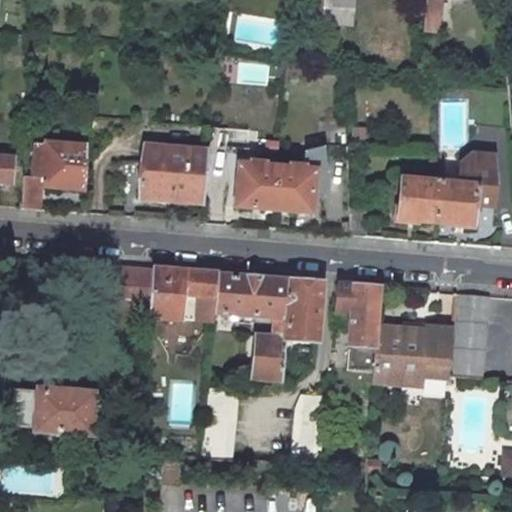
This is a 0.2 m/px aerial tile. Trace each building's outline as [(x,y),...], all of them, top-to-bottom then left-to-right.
[(355,0),(324,0),(322,23),(353,24),(355,0)] [(440,0),(427,0),(424,31),(437,32),(440,0)] [(86,147),(46,144),(46,147),(36,146),(33,169),(44,169),(42,186),(85,190),(86,147)] [(208,151),(144,146),(139,199),(204,204),(208,151)] [(323,172),(326,172),(323,146),(304,152),(303,168),(303,170),(323,172)] [(493,206),(495,188),(493,157),(473,155),(460,166),(458,186),(438,184),(435,223),(472,226),(475,204),(493,206)] [(0,182),(10,183),(12,159),(0,157),(0,182)] [(252,166),(231,164),(229,185),(237,186),(235,207),(273,210),(277,168),(264,167),(264,164),(252,163),(252,166)] [(290,169),(277,168),(273,210),(312,213),(314,192),(321,193),(323,172),(303,170),(303,168),(291,167),(290,169)] [(438,184),(401,180),(398,219),(435,223),(438,184)] [(36,187),(23,186),(22,209),(35,210),(36,187)] [(364,209),(348,208),(349,236),(364,237),(364,209)] [(121,267),(117,304),(150,307),(153,269),(121,267)] [(214,314),(215,305),(216,298),(218,275),(153,269),(150,307),(150,318),(151,318),(214,323),(214,314)] [(288,280),(218,275),(216,298),(215,305),(214,314),(237,315),(285,319),(288,280)] [(321,283),(288,280),(285,319),(284,338),(286,341),(317,344),(321,283)] [(380,288),(337,284),(334,309),(352,311),(348,361),(361,362),(359,379),(373,380),(377,327),(380,288)] [(460,294),(453,379),(480,381),(487,297),(460,294)] [(373,382),(422,386),(423,376),(449,379),(453,330),(427,328),(426,331),(377,327),(373,380),(373,382)] [(284,338),(259,336),(255,379),(282,382),(286,341),(284,338)] [(110,395),(37,390),(37,392),(33,392),(33,390),(12,388),(10,429),(30,431),(30,428),(35,428),(34,431),(92,435),(93,417),(108,418),(110,395)] [(238,391),(208,389),(201,460),(231,462),(238,391)] [(326,397),(301,395),(296,408),(291,466),(319,468),(326,397)] [(170,437),(141,436),(139,456),(168,457),(170,437)] [(366,462),(357,462),(357,470),(366,471),(366,462)] [(378,463),(366,462),(366,471),(378,472),(378,463)]
